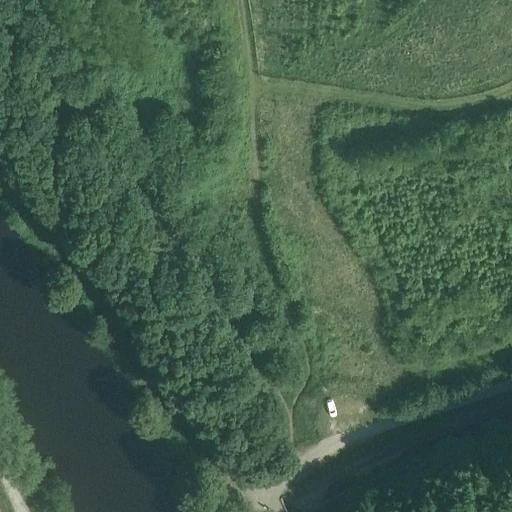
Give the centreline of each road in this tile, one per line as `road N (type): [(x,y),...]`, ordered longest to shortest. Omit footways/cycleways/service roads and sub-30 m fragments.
road 1 (track): [(303,458),(196,273),(82,113),(0,20)]
road 2 (track): [(0,135),(87,240),(270,511)]
road 3 (unclassified): [(276,511),(280,479),(303,458),(511,383)]
